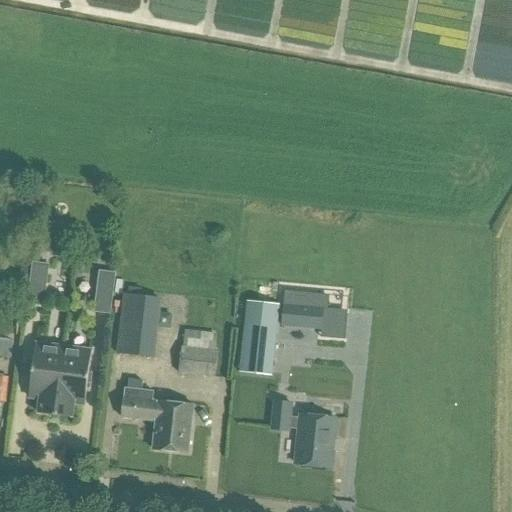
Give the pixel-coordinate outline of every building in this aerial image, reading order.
[(44,306),(50,265),(33,262),(27,304),(44,306)] [(111,315),(116,273),(99,271),(94,313),(111,315)] [(152,358),(158,298),(125,295),(118,354),(152,358)] [(278,304),(247,301),(247,304),(241,374),(272,377),(278,304)] [(322,329),(324,309),(284,305),(282,326),(322,329)] [(215,351),(217,335),(185,331),(183,347),(182,347),(179,374),(215,378),(218,352),(215,351)] [(14,357),(15,345),(10,344),(10,339),(0,338),(0,357),(7,358),(7,356),(14,357)] [(56,416),(65,347),(37,344),(30,398),(41,399),(39,414),(56,416)] [(65,347),(56,416),(73,418),(75,403),(86,405),(93,351),(65,347)] [(143,390),(144,381),(130,380),(129,389),(126,389),(123,418),(157,422),(154,449),(190,453),(195,405),(154,401),(155,392),(143,390)] [(301,418),(292,418),(293,403),(273,401),(271,431),(290,433),(291,430),(300,430),(297,465),(332,468),(337,419),(302,416),(301,418)]
